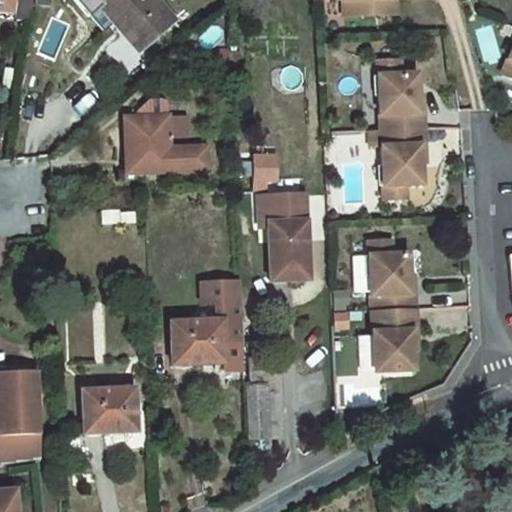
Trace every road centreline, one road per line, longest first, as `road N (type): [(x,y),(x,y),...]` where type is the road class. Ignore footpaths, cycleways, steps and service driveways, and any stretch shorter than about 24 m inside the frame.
road 1 (residential): [(239,511),(378,443),(504,395)]
road 2 (residential): [(479,118),(504,395)]
